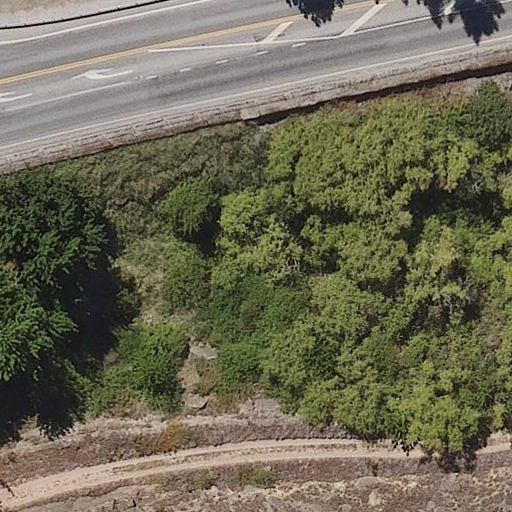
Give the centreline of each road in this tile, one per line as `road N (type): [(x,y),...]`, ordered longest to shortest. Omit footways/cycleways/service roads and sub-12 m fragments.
road 1 (track): [(0,495),(220,454),(511,437)]
road 2 (primary): [(412,0),(0,82)]
